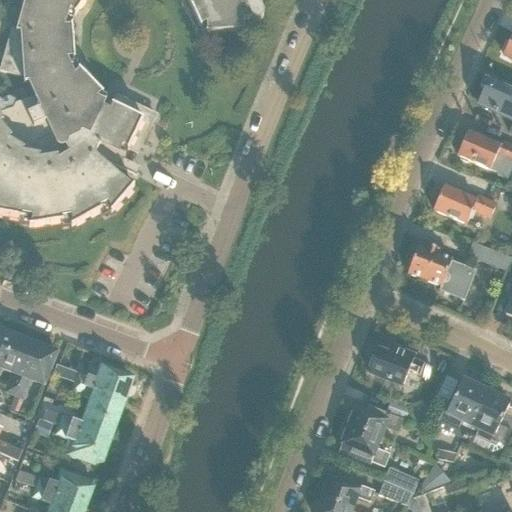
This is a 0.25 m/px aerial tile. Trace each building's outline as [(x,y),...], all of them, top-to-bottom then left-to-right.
[(25,0),(16,32),(12,31),(12,30),(11,30),(0,68),(0,72),(20,78),(20,77),(23,77),(23,85),(25,85),(25,84),(28,84),(35,101),(11,110),(15,101),(8,98),(0,97),(0,215),(23,220),(23,217),(32,218),(30,227),(28,227),(28,228),(62,223),(62,219),(70,218),(72,227),(70,227),(71,229),(101,212),(99,209),(107,204),(111,212),(110,213),(111,214),(134,188),(133,187),(131,188),(116,175),(118,170),(136,178),(140,169),(123,161),(129,149),(137,153),(155,116),(118,99),(114,107),(105,102),(104,102),(96,99),(101,95),(102,96),(102,95),(78,70),(77,71),(78,72),(74,76),(71,69),(71,68),(71,67),(70,68),(67,60),(73,60),(73,61),(74,61),(72,26),(70,26),(70,28),(64,28),(67,20),(68,19),(67,19),(69,11),(74,15),(73,16),(74,16),(86,0),(186,0),(200,29),(201,28),(200,27),(206,25),(206,33),(205,33),(205,34),(243,32),(242,21),(247,20),(251,19),(252,20),(253,21),(255,22),(257,22),(258,22),(260,21),(260,20),(261,20),(262,18),(263,17),(263,15),(263,14),(263,13),(256,0),(25,0)] [(511,38),(509,45),(507,44),(503,52),(505,53),(503,57),(511,61),(511,38)] [(483,90),(475,108),(511,123),(511,124),(508,133),(511,134),(511,90),(489,80),(484,91),(483,90)] [(499,147),(467,133),(457,157),(460,159),(460,161),(467,164),(467,162),(490,172),(490,171),(497,174),(496,176),(507,181),(511,170),(511,147),(501,143),(499,147)] [(476,202),(443,188),(442,191),(440,191),(436,199),(438,201),(433,212),(467,226),(473,212),(491,220),(497,205),(478,197),(476,202)] [(507,273),(511,259),(472,244),(467,257),(507,273)] [(441,252),(424,246),(422,250),(417,249),(407,275),(440,288),(438,292),(453,298),(464,301),(475,272),(451,262),(440,257),(441,252)] [(0,371),(1,370),(14,338),(10,336),(8,334),(2,332),(0,332),(0,371)] [(15,397),(35,346),(26,343),(24,340),(18,338),(16,339),(14,338),(1,370),(13,374),(5,393),(14,397),(15,397)] [(35,346),(15,397),(23,400),(31,381),(44,386),(56,354),(53,353),(51,351),(45,348),(43,349),(35,346)] [(414,358),(389,349),(386,356),(377,353),(375,357),(373,357),(368,369),(370,370),(368,375),(402,388),(408,372),(427,379),(429,373),(421,370),(423,365),(413,361),(414,358)] [(74,385),(122,402),(125,393),(128,393),(131,385),(129,383),(130,380),(107,372),(108,369),(103,368),(102,370),(100,369),(96,381),(77,375),(74,385)] [(439,392),(451,397),(459,378),(447,373),(439,392)] [(463,440),(485,394),(475,389),(476,387),(465,381),(463,383),(461,382),(451,405),(447,403),(442,413),(436,427),(463,440)] [(119,410),(122,402),(74,385),(70,394),(89,401),(84,412),(117,424),(121,413),(119,410)] [(485,394),(463,440),(492,454),(501,450),(502,448),(503,448),(510,433),(499,427),(509,405),(507,404),(508,402),(496,396),(495,398),(485,394)] [(14,397),(8,412),(17,416),(23,400),(15,397),(14,397)] [(390,402),(385,414),(402,420),(405,421),(409,410),(390,402)] [(346,427),(379,441),(384,429),(396,433),(401,422),(385,416),(357,405),(354,413),(351,413),(346,427)] [(117,424),(84,412),(80,424),(62,417),(45,412),(42,420),(53,424),(52,425),(58,427),(59,426),(106,444),(109,436),(113,435),(117,424)] [(53,424),(42,420),(42,421),(38,420),(33,434),(47,440),(52,425),(53,424)] [(103,453),(106,444),(59,426),(58,427),(55,436),(73,443),(68,455),(98,466),(99,464),(103,463),(105,456),(103,453)] [(375,452),(379,441),(346,427),(340,442),(342,442),(339,451),(383,468),(387,457),(375,452)] [(0,455),(17,463),(21,455),(3,446),(0,444),(0,455)] [(424,494),(450,484),(434,466),(419,489),(424,494)] [(383,483),(412,495),(418,481),(388,469),(383,483)] [(36,489),(87,507),(93,490),(90,488),(91,485),(62,474),(58,486),(19,472),(16,481),(36,489)] [(321,499),(352,511),(356,498),(369,503),(373,494),(335,479),(334,483),(328,481),(321,499)] [(407,508),(412,495),(383,483),(377,496),(407,508)] [(84,511),(87,507),(36,489),(32,499),(51,506),(48,511),(84,511)] [(421,511),(429,511),(424,495),(416,498),(421,511)] [(351,511),(352,511),(321,499),(315,511),(351,511)]
